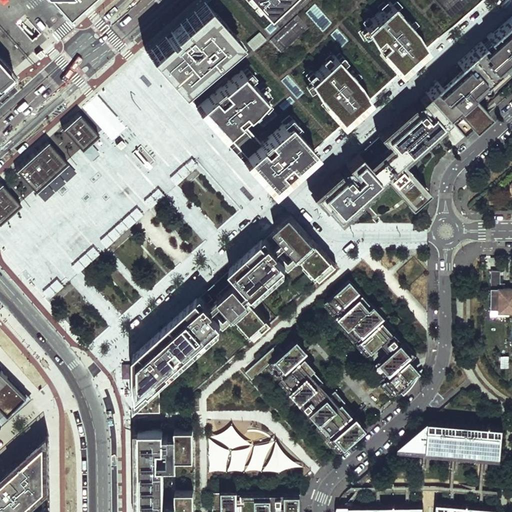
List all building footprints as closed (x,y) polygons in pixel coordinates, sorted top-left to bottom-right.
[(66,0),(75,8),(83,0),(66,0)] [(201,0),(145,52),(232,149),(267,187),(471,0),(201,0)] [(479,40),(456,61),(463,69),(481,89),(505,69),(506,70),(511,64),(511,9),(484,35),(488,39),(483,43),(479,40)] [(484,35),(479,40),(483,43),(488,39),(484,35)] [(0,81),(14,70),(0,54),(0,81)] [(463,69),(450,81),(454,86),(460,80),(475,98),(483,91),(484,92),(485,93),(486,94),(487,94),(488,94),(491,93),(492,91),(492,90),(492,88),(491,87),(489,85),(506,70),(505,69),(481,89),(463,69)] [(430,85),(424,91),(435,103),(442,98),(451,101),(450,101),(450,102),(450,103),(451,104),(452,105),(460,113),(461,112),(473,125),(488,112),(475,98),(460,80),(454,86),(450,81),(443,74),(436,80),(436,79),(430,85)] [(324,204),(335,216),(354,198),(386,170),(393,178),(403,169),(395,161),(441,119),(446,115),(435,103),(424,91),(417,97),(418,98),(416,100),(415,99),(408,104),(410,106),(401,114),(399,113),(368,141),(369,142),(361,150),(359,149),(344,163),(345,164),(343,166),(342,165),(337,169),(336,171),(337,172),(328,180),(326,179),(312,192),(324,204)] [(446,115),(464,134),(473,125),(461,112),(460,113),(452,105),(451,104),(450,103),(450,102),(450,101),(451,101),(442,98),(435,103),(446,115)] [(408,104),(399,113),(401,114),(410,106),(408,104)] [(98,133),(78,111),(69,119),(61,126),(81,148),(98,133)] [(401,160),(443,122),(441,119),(395,161),(403,169),(393,178),(386,170),(354,198),(335,216),(337,219),(357,201),(356,200),(383,175),(409,204),(426,188),(401,160)] [(31,154),(15,168),(34,190),(66,161),(47,139),(31,154)] [(369,142),(368,141),(359,149),(361,150),(369,142)] [(337,169),(335,168),(309,192),(322,206),(324,204),(312,192),(326,179),(328,180),(337,172),(336,171),(337,169)] [(0,181),(0,220),(20,203),(0,181)] [(180,315),(136,355),(136,399),(314,238),(291,214),(180,315)] [(136,399),(136,407),(235,315),(251,300),(299,255),(316,240),(314,238),(136,399)] [(316,240),(299,255),(312,269),(328,254),(316,240)] [(328,254),(312,269),(316,274),(332,259),(328,254)] [(336,263),(332,259),(316,274),(318,276),(326,268),(336,263)] [(500,269),(491,269),(491,307),(510,308),(510,287),(502,287),(502,283),(500,283),(500,269)] [(396,329),(349,278),(328,298),(377,353),(386,344),(387,343),(384,340),(396,329)] [(328,298),(322,303),(371,358),(377,353),(328,298)] [(235,315),(254,335),(270,320),(251,300),(235,315)] [(386,344),(391,350),(404,338),(396,329),(384,340),(387,343),(386,344)] [(412,358),(418,353),(404,338),(391,350),(382,358),(395,372),(412,358)] [(305,352),(295,340),(294,341),(304,353),(305,352)] [(278,344),(247,372),(253,379),(272,362),(294,386),(290,391),(300,402),(301,402),(313,391),(317,395),(322,390),(326,386),(322,382),(300,357),(302,355),(304,353),(294,341),(284,350),(278,344)] [(325,380),(302,355),(300,357),(322,382),(325,380)] [(500,355),(500,368),(508,368),(508,355),(500,355)] [(382,358),(376,363),(400,389),(407,383),(422,369),(412,358),(395,372),(382,358)] [(422,369),(407,383),(410,387),(415,381),(419,375),(422,369)] [(0,425),(1,425),(0,423),(0,413),(4,410),(8,414),(27,395),(1,370),(0,370),(0,425)] [(162,413),(162,386),(137,408),(137,414),(162,413)] [(348,399),(337,387),(332,392),(360,422),(363,419),(346,401),(348,399)] [(310,412),(327,397),(322,390),(317,395),(313,391),(301,402),(310,412)] [(360,422),(332,392),(327,397),(310,412),(338,442),(360,422)] [(426,448),(429,419),(397,446),(400,446),(399,451),(439,454),(440,449),(426,448)] [(503,425),(429,419),(426,448),(440,449),(443,449),(469,452),(472,452),(498,454),(500,454),(503,425)] [(13,511),(49,474),(49,437),(48,429),(19,455),(23,459),(11,470),(7,466),(0,473),(0,511),(1,511),(7,506),(13,511)] [(135,466),(164,466),(175,466),(175,455),(175,429),(163,430),(163,435),(169,435),(169,445),(163,445),(163,448),(157,449),(157,456),(135,456),(135,466)] [(175,429),(175,455),(193,455),(193,429),(175,429)] [(163,435),(163,430),(135,430),(135,456),(157,456),(157,449),(163,448),(163,445),(169,445),(169,435),(163,435)] [(23,459),(19,455),(7,466),(11,470),(23,459)] [(158,511),(158,503),(164,503),(164,466),(135,466),(135,489),(136,508),(135,511),(158,511)] [(18,511),(50,481),(49,474),(13,511),(7,506),(1,511),(18,511)] [(301,490),(272,491),(272,503),(277,503),(278,508),(285,508),(285,493),(301,493),(301,490)] [(176,511),(194,511),(194,491),(176,491),(176,503),(176,511)] [(272,491),(213,491),(212,511),(277,511),(278,508),(277,503),(272,503),(272,491)] [(300,511),(301,493),(285,493),(285,508),(285,511),(300,511)] [(495,511),(496,506),(437,501),(435,511),(495,511)] [(176,511),(176,503),(164,503),(158,503),(158,511),(176,511)]
